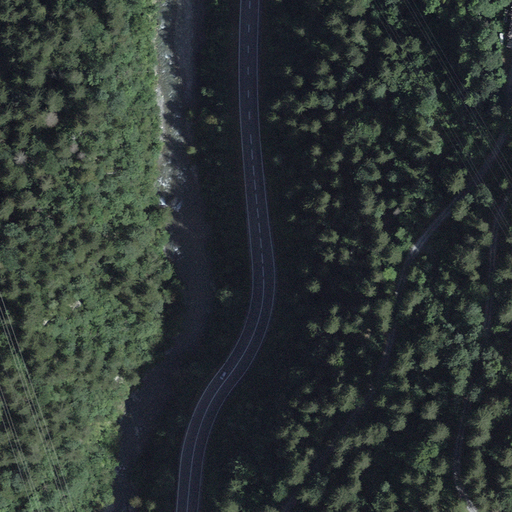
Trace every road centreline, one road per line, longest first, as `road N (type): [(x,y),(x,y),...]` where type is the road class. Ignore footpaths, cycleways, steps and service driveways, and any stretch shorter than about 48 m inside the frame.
road 1 (primary): [(186,511),(195,438),(262,306),(249,0)]
road 2 (track): [(301,489),(368,396),(387,354),(406,264),(504,134),(511,101)]
road 3 (track): [(511,188),(498,213),(475,379)]
road 4 (track): [(470,511),(454,473),(475,379)]
